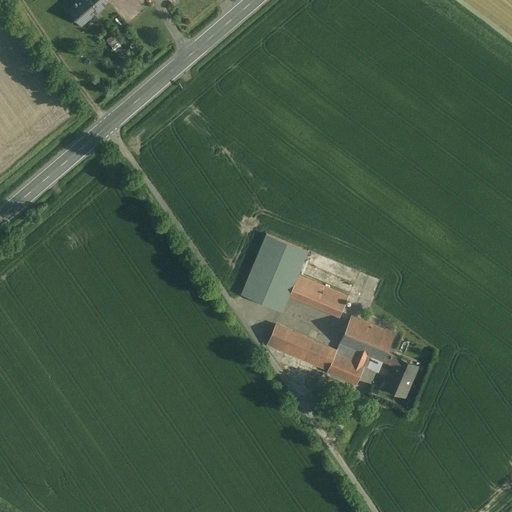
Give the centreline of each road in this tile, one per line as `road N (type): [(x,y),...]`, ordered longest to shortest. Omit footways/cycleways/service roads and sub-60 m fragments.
road 1 (unclassified): [(380,511),(112,123)]
road 2 (secondary): [(255,0),(112,123)]
road 3 (secondary): [(112,123),(0,219)]
road 4 (track): [(112,123),(34,0)]
road 5 (unknown): [(332,441),(392,328)]
